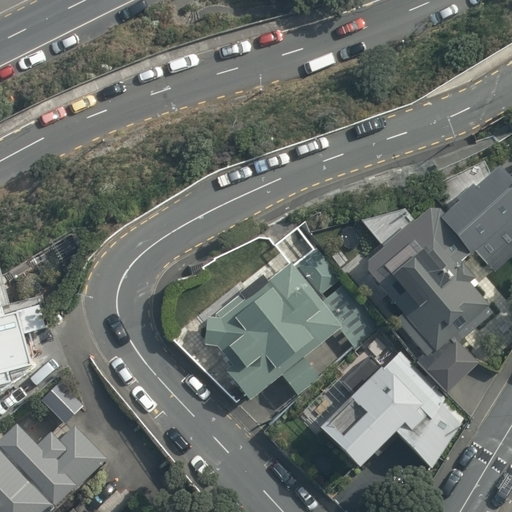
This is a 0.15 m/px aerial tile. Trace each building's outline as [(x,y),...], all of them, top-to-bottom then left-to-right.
[(511,234),(511,161),(487,173),(488,176),(463,188),(478,218),(492,211),(505,238),(511,234)] [(416,361),(447,394),(479,363),(459,342),(495,311),(473,287),(477,284),(473,279),(475,278),(460,261),(473,250),(440,211),(429,209),(411,224),(419,234),(394,254),(387,245),(368,261),(367,271),(402,314),(394,320),(424,354),(416,361)] [(223,370),(247,403),(284,376),(297,394),(318,378),(303,358),(340,331),(353,348),(378,329),(340,278),(319,249),(294,267),(290,262),(268,278),(264,273),(239,292),(244,299),(218,318),(207,317),(204,344),(216,344),(231,364),(223,370)] [(0,385),(11,382),(8,371),(37,363),(26,325),(44,320),(39,303),(4,314),(0,300),(0,385)] [(334,388),(307,413),(330,438),(322,445),(350,474),(387,440),(394,448),(402,440),(431,471),(464,416),(401,348),(379,368),(367,355),(345,376),(343,373),(331,384),(334,388)] [(36,446),(16,425),(0,440),(0,511),(48,511),(73,488),(75,490),(107,460),(74,426),(58,441),(50,433),(36,446)]
